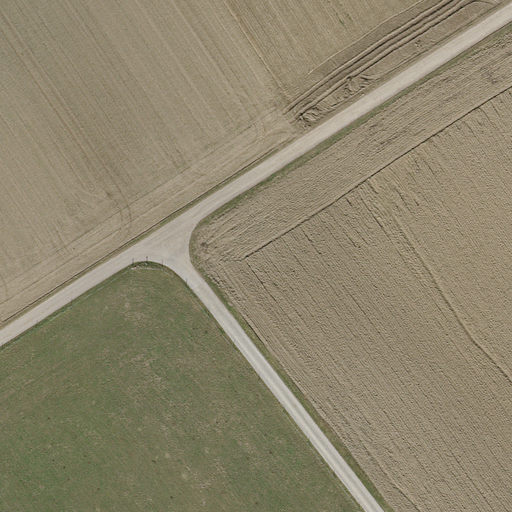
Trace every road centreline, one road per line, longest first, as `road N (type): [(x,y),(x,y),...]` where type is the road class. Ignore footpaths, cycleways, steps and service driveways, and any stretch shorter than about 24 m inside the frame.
road 1 (track): [(511,9),(0,336)]
road 2 (track): [(157,236),(369,511)]
